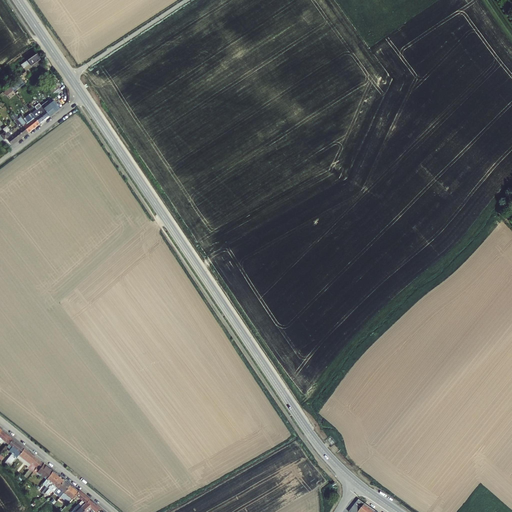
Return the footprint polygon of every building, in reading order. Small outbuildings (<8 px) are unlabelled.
[(42,62),(36,54),(21,65),(22,67),(23,68),(29,64),(33,69),(42,62)] [(29,64),(23,68),(27,73),(33,69),(29,64)] [(22,78),(12,85),(15,90),(25,83),(22,78)] [(50,94),(58,88),(55,84),(47,91),(50,94)] [(61,91),(58,88),(50,94),(53,98),(61,91)] [(48,101),(46,103),(48,106),(44,109),(49,116),(59,108),(53,100),(49,103),(48,101)] [(41,106),(31,114),(34,117),(39,124),(49,116),(44,109),(41,106)] [(17,119),(23,126),(28,133),(39,124),(34,117),(25,124),(20,117),(17,119)] [(18,141),(28,133),(23,126),(17,119),(16,118),(13,120),(15,122),(15,124),(17,127),(11,131),(18,141)] [(18,141),(11,131),(7,127),(6,125),(2,129),(4,132),(3,133),(6,138),(12,145),(18,141)] [(0,441),(2,439),(7,443),(9,444),(12,439),(1,431),(0,432),(0,441)] [(11,447),(10,449),(9,450),(12,453),(5,462),(10,466),(19,454),(24,448),(12,439),(9,444),(8,444),(11,447)] [(41,461),(24,448),(19,454),(30,464),(27,468),(33,472),(35,469),(41,461)] [(37,471),(43,476),(46,479),(52,471),(41,461),(35,469),(37,471)] [(51,483),(52,484),(59,475),(57,474),(52,471),(46,479),(51,483)] [(52,484),(49,488),(46,491),(49,493),(53,488),(56,491),(58,488),(64,480),(59,475),(52,484)] [(46,479),(42,483),(47,486),(48,487),(51,483),(46,479)] [(58,488),(63,493),(70,484),(64,480),(58,488)] [(70,484),(63,493),(61,495),(58,500),(60,502),(63,498),(62,498),(64,495),(67,498),(65,500),(68,502),(71,499),(76,494),(78,491),(72,486),(70,484)] [(40,492),(43,495),(46,491),(49,488),(48,487),(47,486),(40,492)] [(78,491),(76,494),(82,500),(81,501),(84,504),(86,503),(90,500),(90,499),(82,492),(81,493),(78,491)] [(357,511),(364,504),(359,499),(349,511),(348,511),(357,511)] [(95,504),(90,500),(86,503),(91,508),(96,511),(100,508),(95,504)] [(86,503),(84,504),(81,506),(81,507),(86,511),(91,508),(86,503)]
